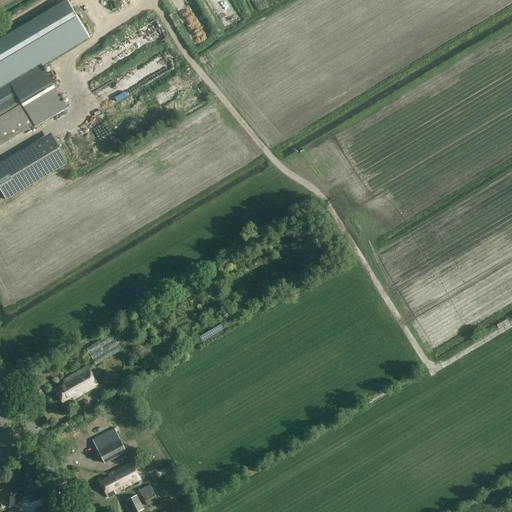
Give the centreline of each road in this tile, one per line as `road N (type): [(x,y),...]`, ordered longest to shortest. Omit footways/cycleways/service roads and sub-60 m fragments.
road 1 (track): [(182,511),(511,319)]
road 2 (unclassified): [(0,366),(70,511)]
